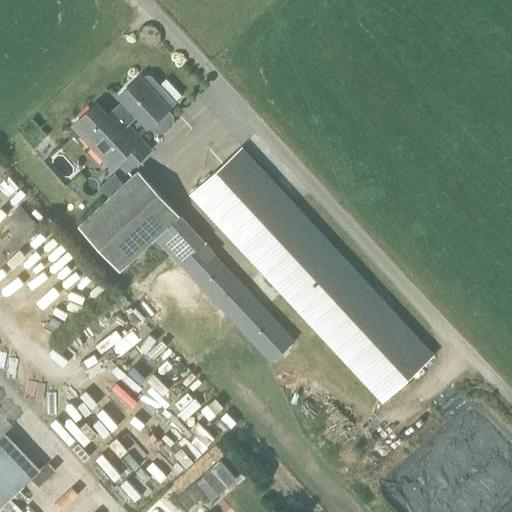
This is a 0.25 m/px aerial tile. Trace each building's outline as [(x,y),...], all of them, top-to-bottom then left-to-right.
[(131,39),(149,42),(151,28),(133,25),(131,39)] [(147,127),(168,107),(139,76),(118,96),(123,101),(107,115),(96,104),(73,125),(112,167),(118,161),(127,170),(149,149),(124,122),(127,119),(129,121),(136,115),(147,127)] [(382,401),(435,354),(242,147),(190,195),(382,401)] [(119,270),(154,237),(270,361),(294,339),(136,171),(78,226),(119,270)] [(0,264),(0,265),(41,228),(19,204),(6,218),(13,226),(0,238),(0,264)] [(58,266),(69,257),(57,244),(47,253),(58,266)] [(64,274),(70,284),(83,277),(77,267),(64,274)] [(0,274),(0,287),(4,292),(11,285),(0,274)] [(116,292),(108,298),(120,315),(128,310),(116,292)] [(70,354),(113,326),(102,309),(59,338),(70,354)] [(12,361),(23,343),(15,338),(4,356),(12,361)] [(51,348),(61,360),(69,353),(60,342),(51,348)] [(114,380),(116,369),(98,365),(96,376),(114,380)] [(0,508),(41,471),(4,432),(13,424),(0,409),(0,508)] [(294,421),(308,449),(329,439),(315,411),(294,421)] [(163,465),(168,454),(150,446),(156,435),(138,427),(128,448),(163,465)] [(65,457),(76,465),(84,454),(73,446),(65,457)] [(187,509),(205,493),(212,500),(236,478),(221,461),(177,498),(187,509)]
